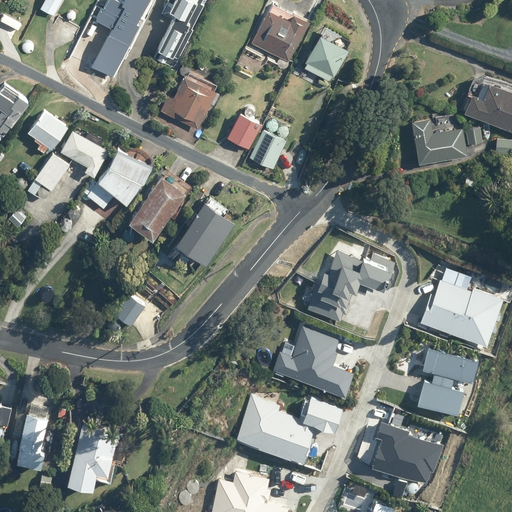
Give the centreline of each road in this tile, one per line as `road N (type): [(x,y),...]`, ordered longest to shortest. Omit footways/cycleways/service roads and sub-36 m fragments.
road 1 (residential): [(303,205),(192,335),(160,356),(122,361),(0,336)]
road 2 (residential): [(0,57),(303,205)]
road 3 (residential): [(368,0),(382,38),(379,62),(334,168),(303,205)]
